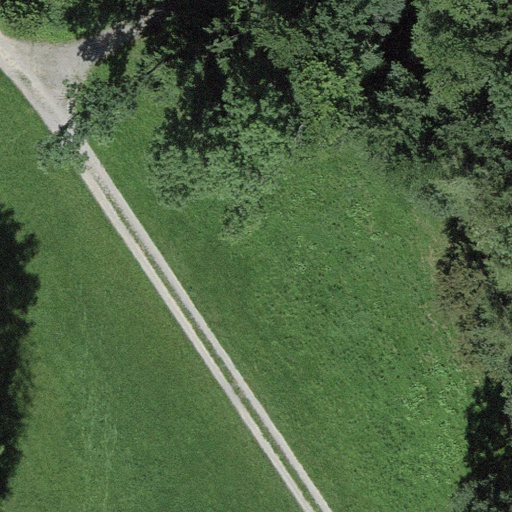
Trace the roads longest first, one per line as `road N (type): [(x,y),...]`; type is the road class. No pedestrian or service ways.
road 1 (track): [(321,511),(74,135),(0,49)]
road 2 (track): [(74,135),(304,0)]
